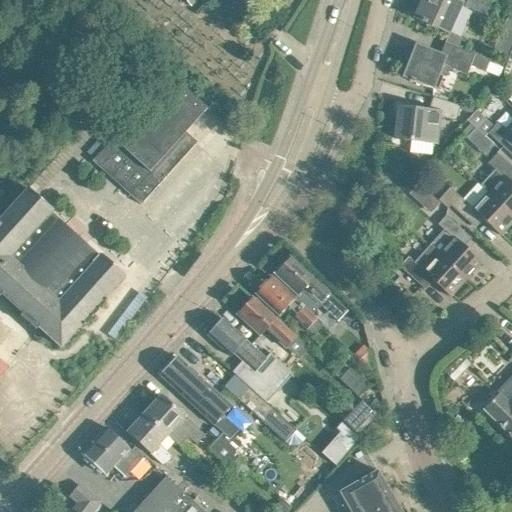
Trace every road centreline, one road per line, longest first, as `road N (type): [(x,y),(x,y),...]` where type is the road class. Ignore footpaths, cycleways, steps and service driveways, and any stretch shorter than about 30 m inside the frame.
road 1 (tertiary): [(2,511),(261,215),(315,92)]
road 2 (residential): [(444,511),(425,466),(401,355)]
road 3 (residential): [(380,0),(358,100),(348,105),(315,92)]
road 4 (residential): [(401,355),(440,335),(511,275)]
